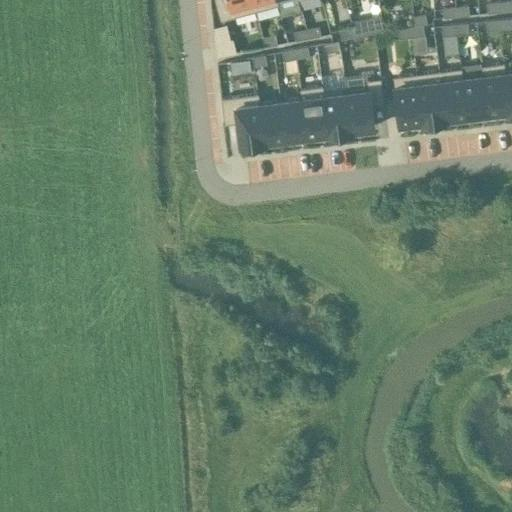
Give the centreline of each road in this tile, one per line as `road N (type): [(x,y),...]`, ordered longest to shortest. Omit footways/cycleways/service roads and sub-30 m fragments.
road 1 (residential): [(218,190),(511,162)]
road 2 (residential): [(122,193),(102,0)]
road 3 (residential): [(190,0),(205,155),(218,190)]
road 4 (residential): [(0,207),(122,193)]
